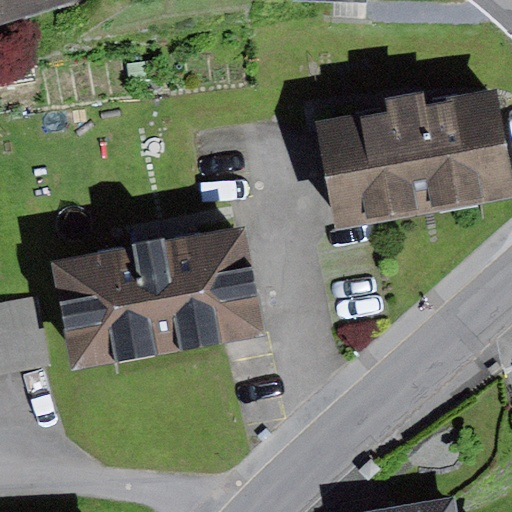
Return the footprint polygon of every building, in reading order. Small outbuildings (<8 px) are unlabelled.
[(74,0),(0,0),(1,17),(2,27),(76,3),(74,0)] [(387,117),(316,129),(335,239),(511,208),(511,167),(501,101),(425,114),(423,100),(403,103),(385,106),(387,117)] [(133,253),(49,269),(70,377),(267,341),(247,232),(169,246),(167,238),(151,241),(132,244),(133,253)] [(34,300),(0,305),(0,375),(45,368),(34,300)] [(377,511),(460,511),(458,499),(377,511)]
